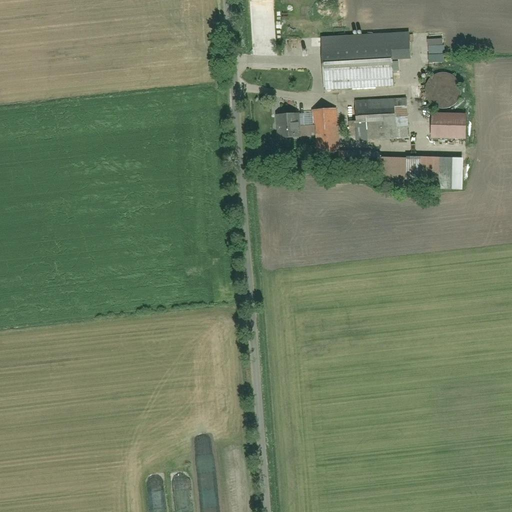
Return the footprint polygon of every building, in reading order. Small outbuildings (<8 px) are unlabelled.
[(324,50),(326,88),(395,84),(393,47),(324,50)] [(426,91),(428,101),(438,109),(448,110),(457,106),(463,98),(463,86),(458,77),(449,73),(439,73),(430,80),(426,91)] [(356,100),(357,137),(410,136),(409,99),(356,100)] [(314,110),(316,155),(340,153),(338,109),(314,110)] [(274,114),(275,141),(302,140),(301,113),(274,114)] [(378,157),(377,190),(451,191),(452,158),(378,157)]
